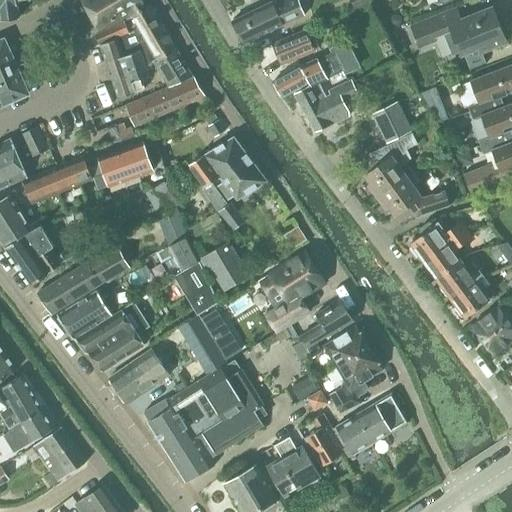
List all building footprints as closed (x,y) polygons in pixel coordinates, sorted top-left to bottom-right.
[(0,0),(0,6),(0,7),(2,19),(22,16),(19,0),(0,0)] [(121,19),(110,0),(82,0),(99,32),(121,19)] [(144,0),(110,0),(121,19),(123,18),(146,4),(145,2),(144,0)] [(147,49),(156,62),(179,50),(149,0),(147,0),(145,2),(146,4),(123,18),(129,33),(134,30),(147,49)] [(274,0),(233,20),(245,43),(287,22),(306,14),(299,0),(287,0),(277,5),(274,0)] [(493,10),(460,23),(455,10),(412,26),(420,47),(437,41),(436,39),(452,32),(461,55),(480,48),(481,52),(505,43),(493,10)] [(121,19),(99,32),(97,33),(101,45),(128,34),(127,33),(129,33),(123,18),(121,19)] [(128,34),(101,45),(119,97),(146,88),(142,76),(149,74),(146,65),(156,62),(134,30),(129,33),(127,33),(128,34)] [(274,45),(283,66),(316,52),(308,31),(274,45)] [(3,39),(0,40),(0,106),(28,94),(3,39)] [(194,77),(179,50),(156,62),(170,87),(194,77)] [(317,60),(275,81),(283,97),(294,91),(309,83),(312,89),(328,80),(317,60)] [(474,120),(482,117),(482,116),(502,107),(498,97),(511,91),(511,64),(470,80),(479,105),(470,108),(474,120)] [(309,83),(294,91),(316,130),(348,117),(349,113),(345,103),(360,96),(355,82),(350,78),(348,79),(344,71),(328,80),(312,89),(309,83)] [(170,87),(128,105),(137,126),(206,96),(194,77),(170,87)] [(397,101),(372,114),(387,143),(412,130),(397,101)] [(511,103),(502,107),(482,116),(482,117),(490,137),(480,141),(485,154),(492,151),(492,150),(511,142),(511,137),(510,131),(511,130),(511,103)] [(220,120),(209,127),(217,139),(228,133),(220,120)] [(37,127),(23,134),(34,158),(48,150),(37,127)] [(369,185),(378,198),(411,174),(404,163),(411,158),(407,148),(418,143),(412,132),(371,154),(379,166),(366,175),(372,182),(369,185)] [(205,156),(221,177),(251,157),(236,137),(205,156)] [(11,140),(0,145),(0,192),(24,181),(28,180),(11,140)] [(109,187),(155,171),(144,140),(98,156),(109,187)] [(511,142),(492,150),(492,151),(496,163),(465,175),(472,195),(511,180),(511,142)] [(221,177),(205,156),(191,165),(207,187),(214,182),(221,177)] [(251,157),(221,177),(214,182),(228,201),(236,196),(240,201),(269,181),(251,157)] [(24,181),(26,185),(33,203),(92,180),(83,158),(24,181)] [(411,174),(378,198),(386,210),(390,208),(395,215),(408,205),(417,217),(449,205),(444,190),(421,197),(413,186),(418,183),(411,174)] [(11,196),(0,202),(0,237),(5,247),(33,229),(11,196)] [(235,231),(247,222),(233,203),(221,213),(235,231)] [(434,226),(411,243),(425,261),(466,230),(460,222),(441,236),(434,226)] [(198,243),(209,237),(201,223),(190,230),(198,243)] [(33,229),(5,247),(7,249),(32,284),(55,269),(44,254),(54,247),(40,224),(33,229)] [(466,230),(425,261),(437,279),(460,262),(452,252),(471,238),(466,230)] [(231,241),(205,257),(226,291),(251,275),(231,241)] [(511,248),(508,243),(498,246),(500,250),(511,265),(511,248)] [(88,263),(39,292),(53,313),(130,268),(118,249),(90,266),(88,263)] [(306,254),(272,274),(274,278),(263,284),(271,296),(281,290),(288,302),(266,315),(277,333),(308,314),(299,299),(323,283),(306,254)] [(200,261),(174,276),(198,316),(218,302),(200,261)] [(463,267),(441,283),(454,301),(476,283),(480,281),(475,275),(471,278),(463,267)] [(476,283),(454,301),(466,318),(489,301),(476,283)] [(60,314),(76,337),(122,309),(119,305),(112,310),(99,290),(60,314)] [(135,301),(122,309),(76,337),(77,339),(90,355),(92,354),(104,371),(146,345),(139,335),(151,327),(135,301)] [(339,301),(315,316),(322,326),(314,331),(315,332),(302,340),(307,348),(316,343),(352,321),(339,301)] [(494,354),(511,340),(511,325),(497,306),(472,325),(494,354)] [(178,329),(207,374),(227,360),(198,316),(178,329)] [(323,345),(336,367),(368,347),(355,326),(323,345)] [(228,334),(217,342),(226,355),(237,348),(228,334)] [(307,348),(313,359),(323,353),(318,344),(316,343),(307,348)] [(368,347),(336,367),(345,382),(343,389),(331,395),(335,403),(339,411),(362,401),(360,398),(368,394),(369,389),(366,384),(383,373),(368,347)] [(153,350),(111,378),(129,404),(171,375),(153,350)] [(6,353),(0,358),(0,382),(18,369),(6,353)] [(235,359),(145,411),(151,421),(149,422),(188,481),(214,465),(210,458),(263,424),(260,420),(269,415),(235,359)] [(23,374),(0,387),(0,413),(9,429),(22,422),(22,420),(43,409),(23,374)] [(310,377),(291,387),(300,402),(307,398),(318,391),(310,377)] [(319,391),(318,391),(307,398),(313,409),(326,402),(319,391)] [(389,394),(355,415),(372,442),(406,422),(389,394)] [(9,429),(2,433),(13,452),(54,428),(43,409),(22,420),(22,422),(9,429)] [(318,429),(303,438),(320,467),(344,452),(346,451),(333,428),(325,415),(314,421),(318,429)] [(355,415),(333,428),(346,451),(344,452),(347,457),(372,442),(355,415)] [(36,445),(61,480),(88,460),(63,425),(36,445)] [(292,496),(290,493),(318,476),(301,447),(296,450),(288,438),(275,446),(283,459),(268,468),(287,499),(292,496)] [(255,464),(225,482),(242,511),(255,511),(277,500),(255,464)] [(3,468),(0,469),(0,485),(10,479),(3,468)] [(125,511),(105,485),(78,505),(83,511),(125,511)] [(353,500),(346,488),(336,494),(343,506),(353,500)]
